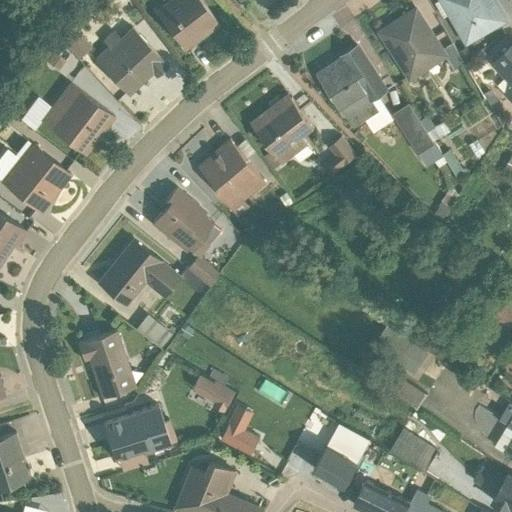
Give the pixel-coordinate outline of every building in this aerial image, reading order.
[(184,49),(217,24),(215,20),(199,0),(167,0),(154,11),(184,49)] [(447,15),(463,43),(464,44),(505,20),(493,0),(438,0),(435,2),(444,17),(447,15)] [(441,49),(415,9),(381,31),(412,79),(445,57),(453,69),(464,62),(451,42),(441,49)] [(106,46),(93,59),(127,95),(151,72),(155,76),(167,65),(130,27),(119,38),(111,30),(101,40),(106,46)] [(62,32),(63,44),(66,43),(67,44),(79,43),(77,29),(66,30),(65,32),(62,32)] [(55,37),(47,46),(57,55),(65,47),(55,37)] [(511,43),(491,64),(504,78),(497,85),(504,93),(503,94),(511,103),(511,43)] [(374,132),(393,119),(379,96),(386,91),(357,46),(317,72),(353,127),(365,120),(372,132),(374,132)] [(63,61),(50,51),(45,58),(47,60),(46,62),(57,70),(63,61)] [(37,96),(19,119),(33,130),(40,121),(84,154),(113,116),(68,82),(50,106),(37,96)] [(263,156),(273,169),(281,163),(294,154),(300,161),(312,151),(301,137),(313,127),(287,93),(250,122),(271,150),(263,156)] [(442,156),(408,103),(391,113),(426,167),(442,156)] [(0,122),(9,112),(0,105),(0,122)] [(422,121),(433,140),(449,130),(444,121),(434,126),(428,117),(422,121)] [(343,134),(328,144),(334,154),(322,162),(330,173),(357,155),(343,134)] [(236,146),(229,139),(219,147),(196,166),(237,216),(249,206),(244,199),(265,181),(245,157),(254,150),(244,139),(236,146)] [(6,149),(0,155),(0,180),(39,211),(69,174),(29,143),(17,158),(6,149)] [(511,155),(503,170),(511,174),(511,155)] [(185,269),(208,286),(219,272),(199,257),(217,233),(210,228),(214,224),(202,215),(205,211),(175,187),(162,202),(165,205),(150,223),(185,252),(187,249),(195,255),(185,269)] [(432,215),(438,221),(454,198),(447,192),(440,200),(441,201),(437,205),(439,207),(432,215)] [(25,231),(0,214),(0,261),(13,243),(16,245),(25,231)] [(132,240),(98,282),(126,304),(144,282),(162,296),(178,277),(132,240)] [(511,294),(508,291),(476,334),(503,352),(502,355),(511,361),(511,294)] [(146,314),(135,328),(159,347),(170,333),(146,314)] [(386,325),(372,347),(413,374),(427,353),(386,325)] [(116,329),(76,343),(82,359),(87,358),(101,397),(135,386),(116,329)] [(213,381),(199,374),(191,388),(214,401),(211,405),(224,412),(237,390),(215,378),(213,381)] [(425,393),(401,377),(391,392),(415,408),(425,393)] [(507,420),(492,447),(511,457),(511,404),(510,404),(502,418),(507,420)] [(157,405),(102,423),(112,457),(141,448),(142,452),(169,443),(157,405)] [(338,421),(319,410),(315,418),(335,428),(313,468),(344,485),(369,438),(339,421),(338,421)] [(403,427),(389,449),(424,471),(437,450),(403,427)] [(14,432),(0,436),(0,487),(27,479),(18,450),(20,449),(14,432)] [(205,469),(191,464),(175,506),(190,511),(256,511),(259,507),(227,494),(237,470),(209,459),(205,469)] [(503,478),(481,465),(473,481),(494,494),(491,500),(507,509),(509,506),(511,507),(511,475),(507,473),(503,478)] [(367,480),(354,504),(369,511),(403,511),(408,502),(367,480)] [(416,489),(403,511),(443,511),(425,502),(428,496),(416,489)]
